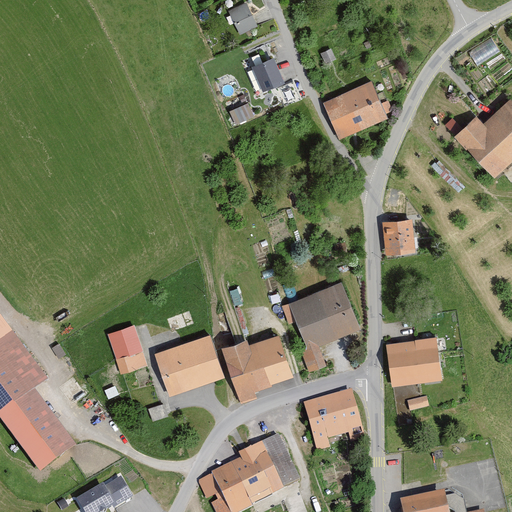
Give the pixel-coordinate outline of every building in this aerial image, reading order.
[(248,3),(230,14),(244,38),(262,28),(248,3)] [(469,50),(477,63),(500,48),(491,35),(469,50)] [(275,58),(252,68),(263,94),(286,85),(275,58)] [(375,81),(326,102),(342,138),(391,117),(375,81)] [(248,100),(229,107),(235,122),(254,115),(248,100)] [(479,115),(457,136),(497,179),(511,164),(511,101),(488,125),(479,115)] [(415,220),(385,222),(387,256),(418,254),(415,220)] [(344,283),(291,304),(309,349),(303,351),(311,373),(330,366),(322,346),(363,330),(344,283)] [(0,318),(0,418),(42,473),(77,447),(37,392),(49,383),(0,318)] [(132,329),(111,336),(123,372),(144,365),(132,329)] [(249,338),(224,347),(241,396),(295,377),(280,334),(252,344),(249,338)] [(211,335),(157,354),(172,396),(226,378),(211,335)] [(433,341),(388,347),(394,386),(439,379),(433,341)] [(353,392),(306,404),(317,445),(364,432),(353,392)] [(409,407),(428,405),(427,395),(408,398),(409,407)] [(161,402),(149,405),(152,417),(165,414),(161,402)] [(243,460),(213,473),(231,511),(244,511),(304,484),(282,436),(241,455),(243,460)] [(486,489),(500,486),(494,458),(480,461),(486,489)] [(104,483),(79,497),(87,511),(96,511),(114,502),(115,504),(131,495),(121,477),(105,486),(104,483)] [(403,504),(404,511),(445,511),(443,497),(403,504)]
